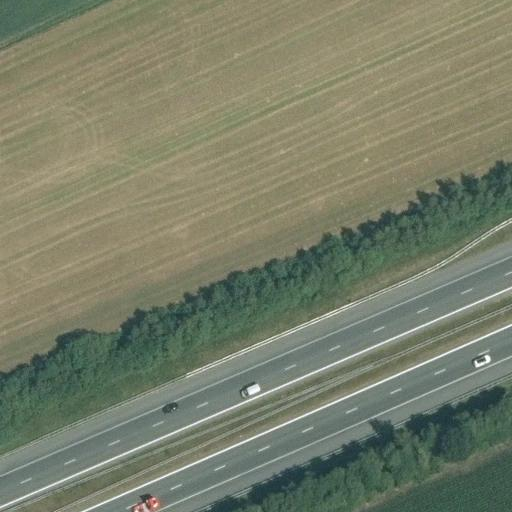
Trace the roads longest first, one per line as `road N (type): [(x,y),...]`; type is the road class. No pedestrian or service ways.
road 1 (motorway): [(511,273),(0,494)]
road 2 (motorway): [(115,511),(511,340)]
